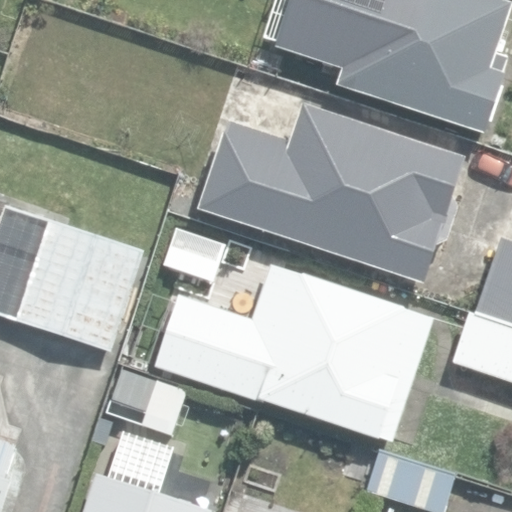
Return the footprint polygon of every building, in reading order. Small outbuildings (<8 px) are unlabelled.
[(341,86),(488,135),(511,63),(511,59),(499,54),(511,14),(511,4),(499,0),(370,0),(354,51),(321,40),(331,11),(304,2),(285,61),(342,81),(341,86)] [(232,38),(262,48),(271,24),(240,14),(232,38)] [(200,209),(427,285),(441,244),(449,240),(458,209),(455,200),(469,158),(306,104),(294,141),(230,120),(200,209)] [(0,230),(0,316),(115,352),(147,251),(7,207),(0,230)] [(478,314),(511,324),(511,242),(501,239),(478,314)] [(158,367),(398,446),(439,317),(274,264),(256,318),(182,293),(158,367)] [(455,363),(511,382),(511,325),(471,312),(455,363)] [(127,356),(153,364),(164,332),(138,323),(127,356)] [(117,431),(157,444),(177,382),(136,369),(117,431)] [(0,511),(4,511),(15,481),(9,479),(19,446),(0,439),(0,511)] [(369,491),(435,511),(448,511),(460,474),(381,450),(369,491)] [(213,511),(214,510),(96,474),(84,511),(213,511)]
